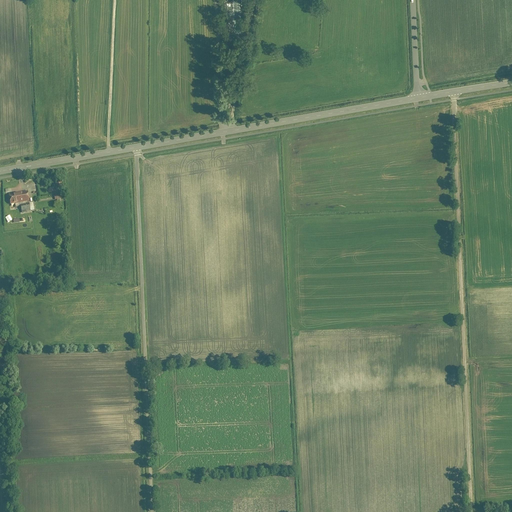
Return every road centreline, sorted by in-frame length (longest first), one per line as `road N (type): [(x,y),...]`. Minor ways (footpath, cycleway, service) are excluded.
road 1 (track): [(453,92),(470,511)]
road 2 (unclassified): [(135,147),(151,511)]
road 3 (tertiary): [(135,147),(417,98)]
road 4 (tertiary): [(0,171),(135,147)]
road 5 (unknown): [(217,0),(224,132)]
